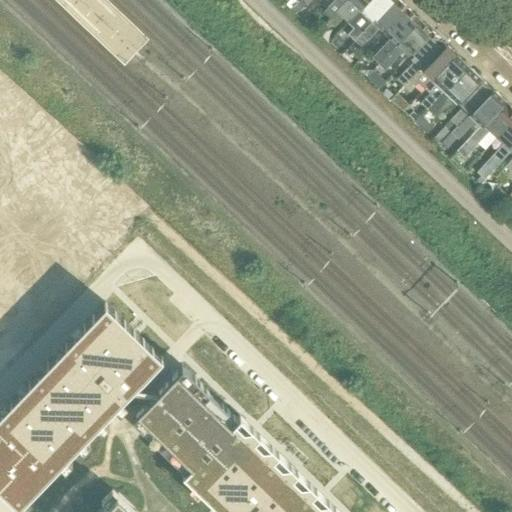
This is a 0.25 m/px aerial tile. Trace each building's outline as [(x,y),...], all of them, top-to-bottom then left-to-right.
[(299,0),(293,7),(292,7),(298,12),(306,3),(307,4),(311,0),(299,0)] [(323,12),(330,17),(345,0),(333,0),(327,7),(323,12)] [(347,23),(359,10),(368,0),(345,0),(330,17),(327,20),(334,27),(342,18),(347,23)] [(348,34),(354,40),(391,0),(368,0),(359,10),(365,15),(353,28),(348,34)] [(378,28),(384,33),(407,8),(398,0),(391,0),(354,40),(361,46),(366,40),(378,28)] [(371,57),(378,63),(419,19),(407,8),(384,33),(389,38),(371,57)] [(402,51),(407,56),(431,30),(419,19),(378,63),(385,69),(402,51)] [(133,53),(150,38),(142,29),(132,38),(137,43),(130,49),(133,53)] [(396,79),(403,85),(443,42),(431,30),(407,56),(413,61),(401,74),(396,79)] [(414,86),(419,91),(455,53),(443,42),(403,85),(409,91),(414,86)] [(455,53),(419,91),(425,97),(420,103),(427,109),(467,65),(455,53)] [(451,96),(456,101),(480,76),(467,65),(427,109),(433,115),(439,109),(451,96)] [(373,71),(367,77),(378,87),(384,81),(373,71)] [(439,144),(440,142),(492,88),(480,76),(456,101),(462,107),(444,125),(445,126),(433,139),(439,144)] [(389,101),(390,100),(396,93),(384,81),(376,89),(389,101)] [(475,119),(481,125),(504,100),(492,88),(440,142),(447,148),(475,119)] [(0,91),(0,198),(55,141),(0,91)] [(390,100),(403,112),(409,105),(396,93),(390,100)] [(489,129),(497,136),(511,119),(511,106),(504,100),(481,125),(471,135),(462,144),(469,150),(478,141),(489,129)] [(403,112),(414,122),(420,115),(409,105),(403,112)] [(420,115),(414,122),(427,133),(433,126),(420,115)] [(485,178),(511,147),(511,119),(497,136),(505,143),(497,151),(496,151),(478,172),(485,178)] [(457,150),(451,157),(449,159),(463,172),(471,164),(457,150)] [(511,157),(501,170),(507,175),(511,169),(511,157)] [(497,186),(490,193),(501,203),(508,196),(497,186)] [(162,357),(105,302),(0,410),(0,489),(18,507),(162,357)] [(188,467),(181,476),(219,511),(330,511),(335,507),(327,500),(319,501),(311,493),(316,488),(308,481),(300,482),(292,475),(297,470),(289,463),(281,464),(273,456),(278,452),(271,445),(262,446),(254,438),(259,434),(251,426),(243,427),(235,420),(240,415),(239,414),(237,416),(182,366),(132,416),(188,467)] [(128,511),(114,497),(99,511),(128,511)]
